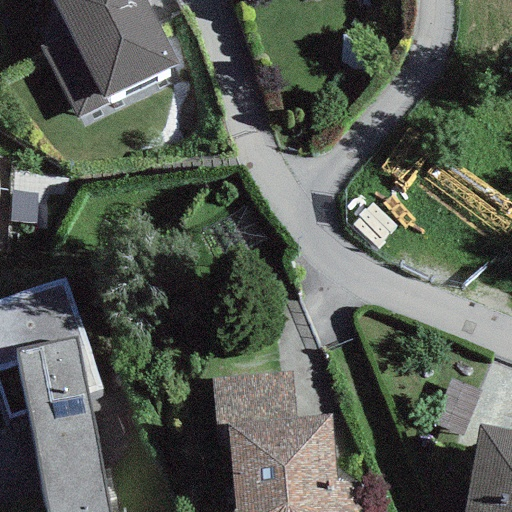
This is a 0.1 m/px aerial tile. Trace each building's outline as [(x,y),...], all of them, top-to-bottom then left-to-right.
[(144,0),(50,0),(67,32),(41,45),(77,120),(107,105),(105,100),(177,65),(144,0)] [(64,279),(0,301),(0,399),(7,420),(26,411),(47,511),(109,511),(86,395),(102,390),(64,279)] [(296,418),(291,372),(210,379),(214,426),(227,425),(296,418)] [(296,418),(227,425),(234,511),(233,511),(360,511),(361,507),(358,496),(354,490),(346,481),(335,474),(329,415),(296,418)] [(511,511),(511,431),(478,424),(462,511),(511,511)]
